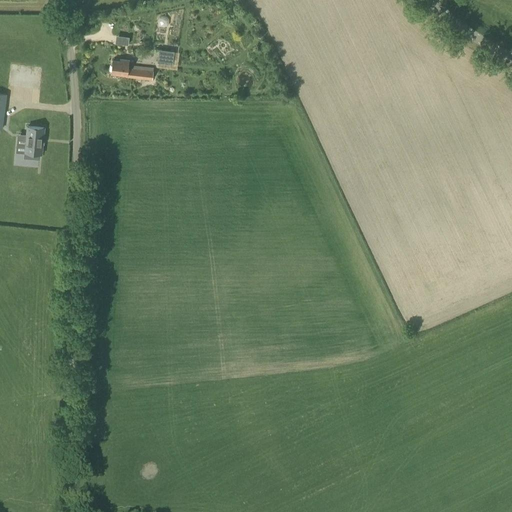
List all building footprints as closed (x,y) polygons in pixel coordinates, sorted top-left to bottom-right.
[(130,42),(131,34),(118,31),(117,40),(130,42)] [(166,50),(159,49),(157,62),(164,63),(166,50)] [(133,60),(120,58),(120,60),(113,59),(111,74),(127,75),(127,76),(152,79),(154,67),(133,65),(133,60)] [(41,88),(44,65),(11,62),(9,84),(41,88)] [(42,153),(45,127),(26,125),(23,158),(40,159),(40,153),(42,153)]
